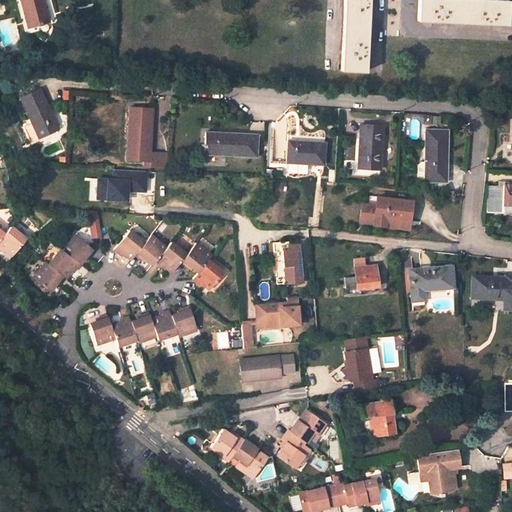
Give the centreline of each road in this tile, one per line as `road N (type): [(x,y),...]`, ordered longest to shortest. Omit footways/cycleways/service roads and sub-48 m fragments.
road 1 (residential): [(470,244),(478,144),(474,127),(457,115),(75,90)]
road 2 (residential): [(242,511),(66,361)]
road 3 (residential): [(310,233),(453,249),(470,244)]
road 4 (unknown): [(310,233),(248,240),(246,316)]
road 5 (unknown): [(511,34),(409,35),(404,0)]
